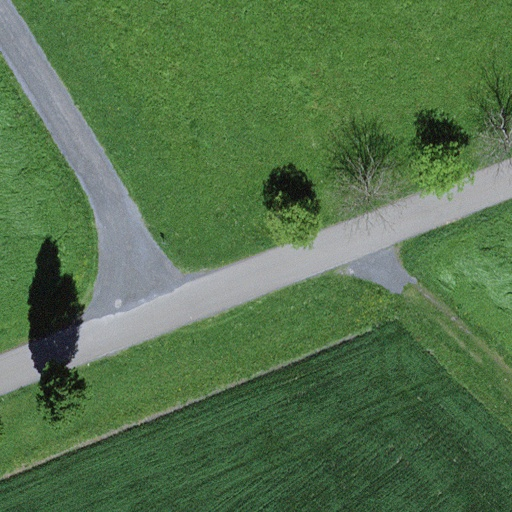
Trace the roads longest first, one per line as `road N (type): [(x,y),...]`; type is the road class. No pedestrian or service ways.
road 1 (unclassified): [(511,180),(0,377)]
road 2 (track): [(176,310),(0,21)]
road 3 (track): [(351,242),(511,396)]
